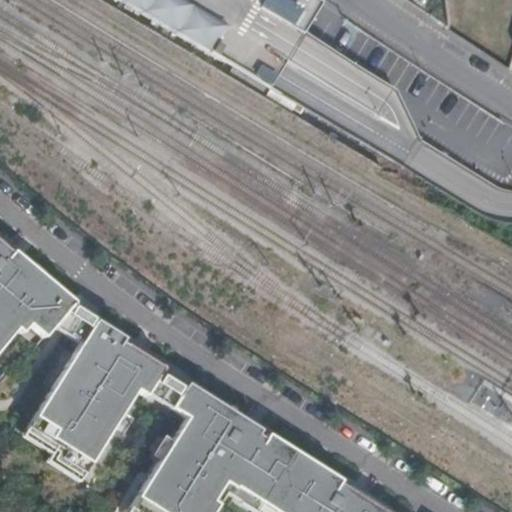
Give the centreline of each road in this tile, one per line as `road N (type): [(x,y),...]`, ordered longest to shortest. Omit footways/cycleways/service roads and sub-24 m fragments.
road 1 (residential): [(0,206),(111,295),(439,511)]
road 2 (track): [(77,0),(511,270)]
road 3 (residential): [(354,0),(511,102)]
